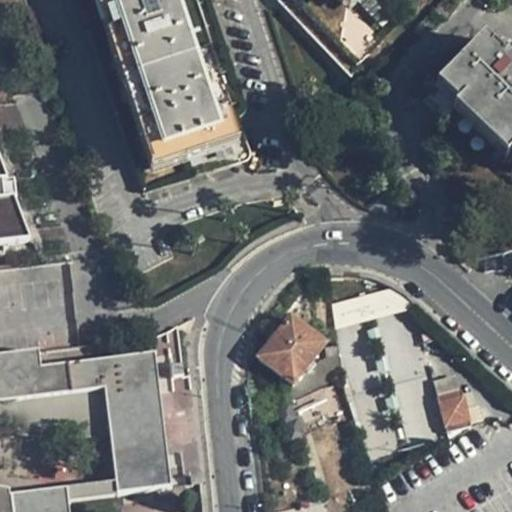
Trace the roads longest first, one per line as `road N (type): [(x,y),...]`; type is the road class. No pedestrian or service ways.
road 1 (tertiary): [(511,350),(437,284),(383,250),(349,242),(281,255),(233,304),(220,337),(216,373),(231,511)]
road 2 (unknown): [(437,284),(460,208),(415,103),(427,77),(498,0)]
road 3 (unknown): [(87,311),(27,109)]
road 4 (unknown): [(227,321),(184,303),(87,311)]
